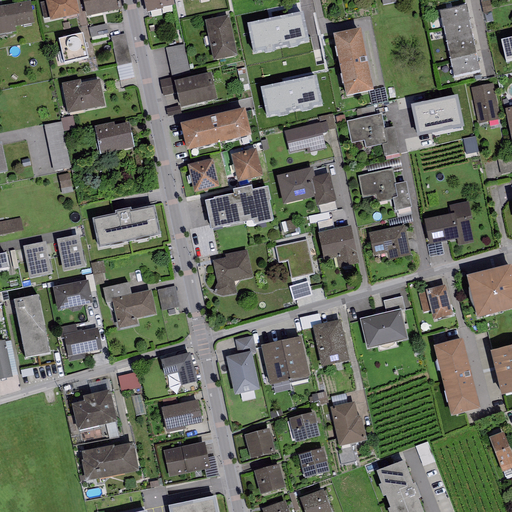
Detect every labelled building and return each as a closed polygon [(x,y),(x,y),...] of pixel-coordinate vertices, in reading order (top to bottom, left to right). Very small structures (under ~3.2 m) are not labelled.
[(75,0),(45,0),(50,22),(79,15),(75,0)] [(121,0),(85,0),(89,18),(124,11),(121,0)] [(172,0),(143,0),(146,14),(163,11),(162,9),(174,7),(172,0)] [(30,2),(0,7),(0,35),(16,32),(15,27),(34,24),(30,2)] [(466,7),(440,12),(442,20),(440,20),(442,29),(443,28),(469,23),(470,23),(468,14),(467,15),(466,7)] [(303,11),(247,23),(253,52),(263,50),(264,53),(276,50),(275,47),(286,45),(287,48),(300,45),(299,42),(309,40),(303,11)] [(229,17),(205,22),(213,62),(237,57),(229,17)] [(472,39),(469,23),(443,28),(447,44),(472,39)] [(106,25),(88,28),(90,38),(108,34),(106,25)] [(361,31),(333,36),(346,98),(373,93),(361,31)] [(83,35),(58,40),(64,64),(88,59),(83,35)] [(126,35),(111,37),(117,67),(132,64),(126,35)] [(511,38),(501,41),(506,63),(511,61),(511,38)] [(473,39),(472,39),(447,44),(450,61),(476,56),(473,39)] [(187,44),(169,46),(173,77),(191,75),(187,44)] [(479,72),(476,56),(450,61),(453,77),(479,72)] [(132,64),(117,67),(121,89),(136,86),(132,64)] [(211,75),(174,83),(180,110),(217,101),(211,75)] [(316,75),(260,87),(266,116),(276,114),(277,117),(289,114),(288,111),(299,109),(300,112),(313,109),(313,106),(322,104),(316,75)] [(100,81),(81,84),(80,81),(62,85),(68,115),(105,108),(100,81)] [(493,84),(471,89),(479,125),(501,120),(493,84)] [(419,136),(467,128),(462,94),(414,102),(419,136)] [(244,111),(180,126),(187,153),(251,138),(244,111)] [(381,115),(347,122),(351,144),(364,141),(365,148),(381,145),(384,158),(400,155),(394,128),(384,130),(381,115)] [(66,129),(74,128),(72,117),(64,118),(66,129)] [(61,122),(44,126),(53,172),(70,168),(61,122)] [(327,123),(284,132),(288,155),(307,150),(307,154),(326,150),(323,135),(326,134),(329,130),(327,123)] [(114,124),(94,128),(94,129),(100,156),(134,149),(129,124),(115,127),(114,124)] [(476,137),(466,139),(468,153),(479,151),(476,137)] [(257,150),(231,156),(237,184),(263,177),(257,150)] [(511,155),(501,156),(503,175),(511,174),(511,155)] [(212,161),(188,167),(194,194),(219,188),(212,161)] [(313,169),(276,177),(283,206),(314,198),(317,208),(336,203),(329,175),(315,179),(313,169)] [(393,170),(358,177),(362,199),(369,198),(370,200),(378,198),(379,203),(393,200),(395,212),(411,209),(406,183),(396,185),(393,170)] [(65,193),(75,191),(72,173),(61,175),(65,193)] [(214,201),(205,203),(211,232),(253,223),(254,227),(273,222),(269,203),(270,202),(267,189),(252,192),(251,188),(233,191),(234,196),(214,200),(214,201)] [(450,216),(424,221),(429,246),(457,241),(458,247),(473,244),(469,221),(472,220),(468,202),(449,206),(450,216)] [(115,216),(92,221),(98,250),(161,237),(154,208),(131,212),(131,210),(115,213),(115,216)] [(0,223),(0,236),(24,231),(21,219),(0,223)] [(350,227),(318,234),(324,262),(336,259),(339,269),(359,265),(350,227)] [(405,227),(368,234),(373,257),(387,254),(388,261),(411,256),(405,227)] [(79,236),(56,241),(63,273),(85,269),(79,236)] [(307,241),(274,248),(278,264),(287,262),(291,280),(314,275),(307,241)] [(45,243),(23,248),(29,280),(52,276),(45,243)] [(247,251),(225,256),(226,259),(213,262),(217,284),(213,294),(222,297),(236,295),(234,283),(253,279),(247,251)] [(0,272),(8,271),(5,256),(0,256),(0,272)] [(511,271),(511,267),(466,278),(477,320),(511,311),(511,271)] [(88,281),(52,289),(57,312),(93,304),(88,281)] [(312,297),(308,282),(289,287),(293,302),(312,297)] [(137,326),(136,320),(156,316),(151,291),(131,295),(129,284),(103,289),(107,304),(113,303),(118,324),(119,330),(137,326)] [(445,286),(426,291),(426,293),(419,295),(423,313),(430,312),(433,322),(453,317),(445,286)] [(175,287),(157,290),(161,311),(179,307),(175,287)] [(38,296),(13,301),(25,360),(50,355),(38,296)] [(401,311),(360,320),(367,351),(408,342),(401,311)] [(340,321),(312,327),(321,368),(349,362),(340,321)] [(97,328),(77,332),(76,325),(59,328),(61,340),(64,339),(68,358),(102,350),(97,328)] [(301,338),(281,343),(290,384),(310,379),(301,338)] [(463,341),(434,348),(451,420),(480,413),(463,341)] [(5,342),(0,342),(0,381),(13,379),(5,342)] [(281,343),(261,347),(270,388),(290,384),(281,343)] [(511,348),(490,354),(501,398),(511,394),(511,348)] [(251,353),(226,359),(234,397),(260,391),(251,353)] [(190,354),(160,361),(164,378),(177,374),(181,388),(197,384),(190,354)] [(120,376),(124,392),(142,387),(138,371),(120,376)] [(110,392),(83,398),(84,403),(72,406),(77,433),(117,424),(110,392)] [(198,401),(161,409),(166,435),(186,430),(185,428),(203,424),(198,401)] [(355,403),(330,408),(339,448),(366,441),(362,420),(361,418),(360,418),(358,417),(355,403)] [(314,413),(289,420),(295,444),(320,437),(314,413)] [(269,430),(244,437),(251,460),(276,453),(269,430)] [(511,456),(503,433),(489,439),(503,474),(503,473),(505,478),(511,475),(511,456)] [(418,445),(426,465),(438,460),(430,441),(418,445)] [(205,443),(163,451),(169,478),(210,469),(205,443)] [(114,447),(81,453),(83,462),(81,463),(85,483),(139,473),(133,444),(114,448),(114,447)] [(323,450),(298,457),(305,480),(330,473),(323,450)] [(422,511),(404,463),(376,473),(390,511),(422,511)] [(279,466),(254,472),(260,496),(285,489),(279,466)] [(330,511),(323,491),(299,500),(304,511),(330,511)] [(217,511),(215,499),(168,509),(168,511),(217,511)] [(288,511),(285,502),(261,511),(288,511)]
